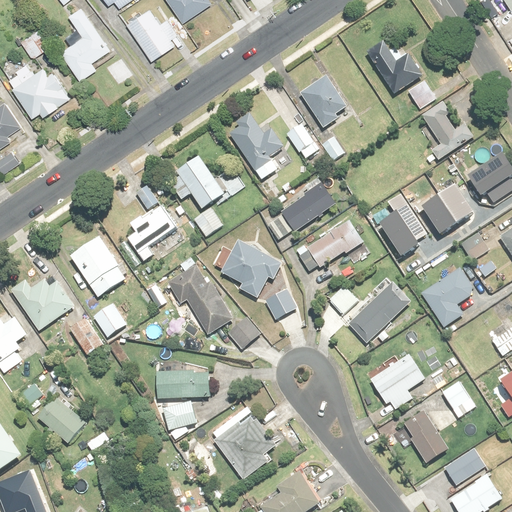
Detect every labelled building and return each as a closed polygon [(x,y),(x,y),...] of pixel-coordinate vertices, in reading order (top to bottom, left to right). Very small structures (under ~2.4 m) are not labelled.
[(108,0),(112,5),(117,2),(122,9),(136,0),(108,0)] [(170,0),(185,22),(215,3),(212,0),(170,0)] [(117,54),(84,8),(72,17),(80,29),(68,37),(74,45),(63,53),(83,81),(101,68),(96,62),(105,55),(109,60),(117,54)] [(174,40),(181,36),(169,19),(163,24),(153,9),(130,25),(156,62),(178,46),(174,40)] [(41,30),(23,41),(34,59),(52,47),(41,30)] [(388,42),(370,53),(397,96),(426,78),(411,55),(401,61),(388,42)] [(13,81),(37,119),(46,112),(50,117),(65,107),(63,105),(73,98),(56,73),(53,75),(49,70),(38,77),(30,65),(20,72),(22,75),(13,81)] [(351,109),(331,78),(305,95),(327,129),(342,119),(340,116),(351,109)] [(455,116),(446,103),(426,116),(445,144),(436,151),(443,161),(476,138),(469,128),(459,135),(449,119),(455,116)] [(0,153),(14,145),(11,139),(27,130),(10,104),(0,109),(0,153)] [(243,128),(233,135),(266,182),(282,170),(276,161),(290,152),(274,129),(266,134),(252,115),(240,123),(243,128)] [(305,125),(291,135),(308,161),(322,151),(305,125)] [(337,138),(324,146),(335,162),(347,154),(337,138)] [(23,164),(15,152),(0,163),(0,168),(5,176),(23,164)] [(219,183),(203,158),(181,173),(183,177),(174,184),(185,201),(195,195),(207,212),(243,188),(233,173),(219,183)] [(494,189),(482,170),(460,185),(484,221),(511,203),(511,199),(502,184),(494,189)] [(313,196),(287,215),(300,232),(338,204),(320,180),(309,189),(313,196)] [(149,188),(139,195),(151,212),(161,205),(149,188)] [(186,237),(166,210),(150,221),(147,217),(135,227),(140,234),(133,239),(150,263),(186,237)] [(216,210),(197,222),(208,240),(227,229),(216,210)] [(368,244),(354,223),(312,251),(324,269),(348,253),(356,265),(371,255),(365,246),(368,244)] [(132,279),(106,238),(74,258),(100,299),(132,279)] [(243,291),(261,301),(274,277),(278,279),(286,265),(242,243),(226,273),(247,284),(243,291)] [(210,285),(200,267),(171,284),(183,305),(191,300),(213,337),(239,322),(215,282),(210,285)] [(454,267),(444,274),(448,278),(424,296),(448,330),(469,316),(461,304),(478,292),(461,269),(457,272),(454,267)] [(32,282),(16,293),(43,332),(77,309),(60,284),(55,287),(51,280),(37,290),(32,282)] [(386,332),(416,304),(397,285),(395,286),(389,280),(378,290),(379,291),(372,298),(377,303),(352,326),(370,345),(379,337),(385,343),(391,338),(386,332)] [(349,286),(333,300),(346,315),(362,301),(349,286)] [(291,290),(268,302),(278,321),(301,309),(291,290)] [(116,304),(97,318),(112,339),(131,326),(116,304)] [(0,313),(0,364),(1,364),(8,374),(24,363),(18,355),(24,351),(19,344),(33,334),(21,317),(9,326),(0,313)] [(264,334),(250,319),(232,336),(246,351),(264,334)] [(108,345),(90,320),(74,331),(91,356),(108,345)] [(511,354),(511,329),(494,342),(505,359),(511,354)] [(430,384),(414,357),(374,381),(388,405),(392,402),(398,411),(415,401),(412,395),(430,384)] [(212,374),(160,374),(159,399),(211,400),(212,374)] [(463,381),(444,393),(462,421),(480,409),(463,381)] [(47,395),(38,384),(21,398),(30,409),(47,395)] [(90,423),(59,398),(42,419),(73,443),(90,423)] [(282,448),(251,408),(216,435),(220,440),(217,443),(246,481),(273,461),(270,457),(282,448)] [(428,413),(408,426),(417,439),(413,441),(431,467),(454,452),(428,413)] [(0,473),(26,456),(0,417),(0,473)] [(107,434),(90,445),(95,453),(112,442),(107,434)] [(266,511),(315,511),(325,506),(304,473),(280,489),(284,495),(264,508),(266,511)] [(491,476),(454,501),(460,511),(489,511),(507,500),(491,476)]
